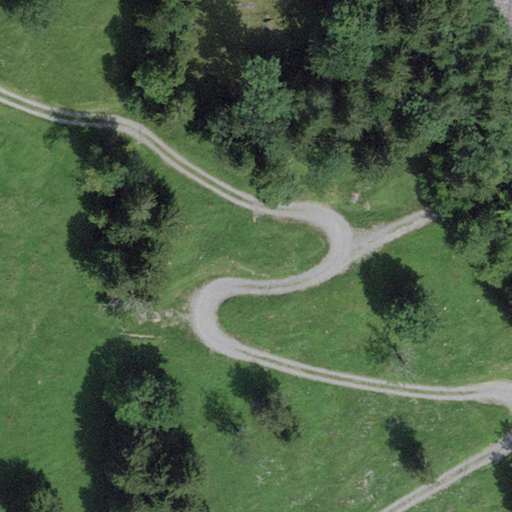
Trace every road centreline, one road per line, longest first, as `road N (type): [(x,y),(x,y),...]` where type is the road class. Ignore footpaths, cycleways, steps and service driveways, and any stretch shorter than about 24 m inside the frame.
road 1 (track): [(511,394),(418,391),(314,373),(217,340),(205,326),(215,292),(280,286),(332,268),(342,250),(337,231),(319,217),(245,202),(120,125),(62,117),(0,93)]
road 2 (track): [(393,511),(511,441)]
